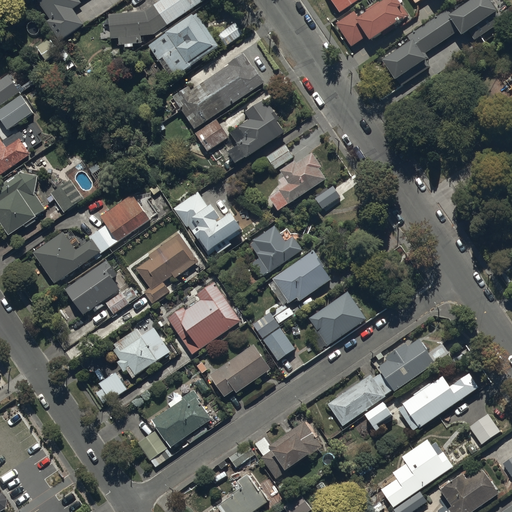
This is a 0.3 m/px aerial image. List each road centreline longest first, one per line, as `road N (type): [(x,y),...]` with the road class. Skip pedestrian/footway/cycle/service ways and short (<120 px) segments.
road 1 (residential): [(129,505),(460,278)]
road 2 (residential): [(277,0),(460,278)]
road 3 (residential): [(0,314),(129,505)]
